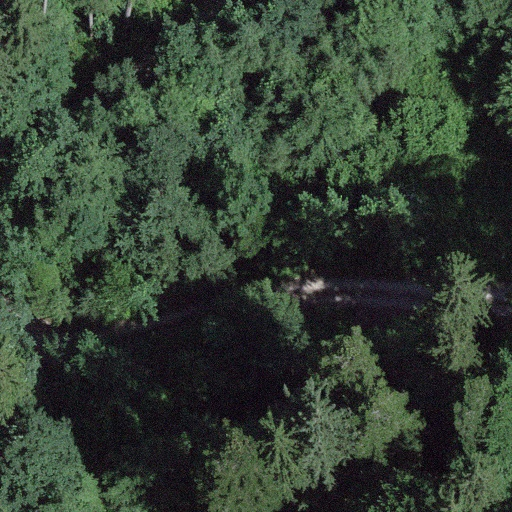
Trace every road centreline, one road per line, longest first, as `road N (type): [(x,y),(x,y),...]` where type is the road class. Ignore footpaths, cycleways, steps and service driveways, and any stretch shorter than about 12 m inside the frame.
road 1 (track): [(0,336),(10,347),(86,355),(269,294),(385,286),(511,294)]
road 2 (track): [(226,0),(15,170),(0,195)]
